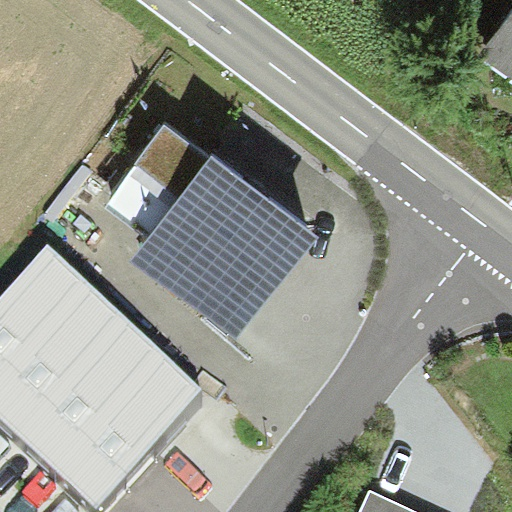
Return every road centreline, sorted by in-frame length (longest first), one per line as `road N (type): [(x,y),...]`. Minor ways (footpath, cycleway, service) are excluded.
road 1 (secondary): [(172,0),(487,235)]
road 2 (residential): [(277,511),(487,235)]
